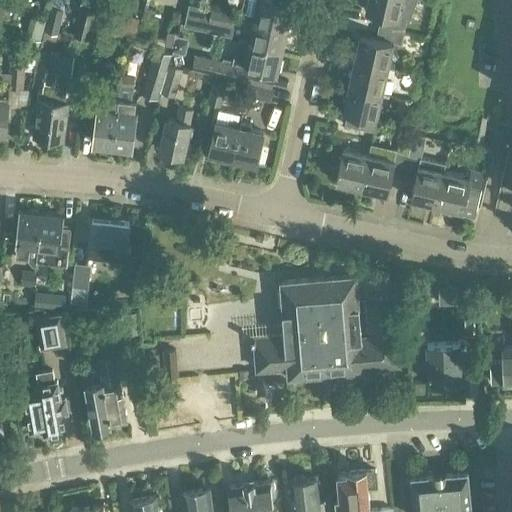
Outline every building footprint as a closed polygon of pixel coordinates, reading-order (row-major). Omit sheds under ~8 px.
[(281,0),(244,0),(241,16),(256,20),(287,27),(293,3),(281,0)] [(399,18),(403,0),(368,0),(366,11),(381,15),(379,26),(404,32),(407,20),(399,18)] [(51,6),(46,32),(59,35),(64,9),(51,6)] [(209,22),(234,27),(237,15),(212,9),(209,22)] [(89,41),(96,14),(81,10),(74,37),(89,41)] [(104,28),(134,36),(138,18),(109,10),(104,28)] [(46,23),(31,19),(26,36),(41,41),(46,23)] [(287,27),(256,20),(251,44),(282,51),(287,27)] [(361,35),(355,61),(388,68),(394,43),(401,45),(404,32),(379,26),(376,38),(361,35)] [(177,36),(173,53),(185,56),(189,39),(177,36)] [(233,65),(246,68),(277,75),(282,51),(251,44),(238,41),(233,65)] [(143,96),(158,100),(170,56),(156,51),(143,96)] [(12,52),(11,66),(25,67),(26,53),(12,52)] [(198,71),(223,76),(226,64),(201,58),(198,71)] [(383,94),(388,68),(355,61),(349,87),(383,94)] [(23,89),(25,67),(11,66),(9,88),(23,89)] [(162,94),(174,97),(182,70),(169,67),(162,94)] [(33,136),(49,138),(58,73),(47,71),(44,91),(40,91),(37,111),(33,111),(30,123),(35,124),(33,136)] [(113,147),(121,77),(108,75),(107,85),(103,85),(100,107),(98,107),(94,145),(113,147)] [(135,79),(121,77),(113,147),(132,149),(136,113),(135,112),(136,101),(132,101),(135,79)] [(210,100),(222,102),(227,79),(215,77),(210,100)] [(57,82),(56,88),(49,138),(65,141),(70,104),(66,103),(69,84),(57,82)] [(247,96),(271,101),(273,90),(250,84),(247,96)] [(377,119),(383,94),(349,87),(343,112),(348,113),(345,126),(374,133),(377,120),(377,119)] [(0,133),(7,134),(9,96),(0,95),(0,133)] [(167,119),(160,151),(184,157),(191,125),(189,124),(192,110),(180,108),(177,122),(167,119)] [(209,154),(233,159),(241,122),(242,117),(218,112),(209,154)] [(252,125),(241,122),(233,159),(256,165),(264,133),(251,130),(252,125)] [(362,189),(369,155),(343,149),(335,183),(362,189)] [(394,160),(369,155),(362,189),(388,194),(391,179),(403,182),(409,155),(396,153),(394,160)] [(409,155),(403,182),(414,184),(411,200),(437,206),(445,172),(446,164),(421,158),(409,155)] [(470,177),(445,172),(437,206),(452,209),(451,212),(474,217),(479,198),(484,172),(471,170),(470,177)] [(31,245),(38,246),(42,213),(21,211),(16,258),(29,260),(31,245)] [(45,213),(42,213),(38,246),(46,247),(45,261),(58,263),(63,215),(57,215),(54,212),(48,211),(45,213)] [(92,220),(88,254),(88,257),(105,259),(112,269),(126,258),(130,225),(92,220)] [(73,288),(89,290),(91,266),(75,264),(73,288)] [(22,284),(35,286),(36,272),(23,271),(3,268),(2,282),(22,284)] [(401,363),(399,337),(362,340),(358,300),(356,275),(281,281),(286,335),(252,339),(252,344),(255,343),(257,371),(288,368),(289,377),(364,371),(364,366),(401,363)] [(66,295),(36,292),(35,307),(64,310),(66,295)] [(459,336),(472,336),(471,308),(457,308),(459,336)] [(138,332),(134,311),(122,314),(125,334),(138,332)] [(27,315),(6,319),(8,334),(29,331),(27,315)] [(66,345),(60,315),(37,320),(42,349),(66,345)] [(446,383),(462,382),(460,342),(428,344),(428,345),(418,346),(419,368),(429,368),(429,384),(431,384),(431,388),(446,387),(446,383)] [(490,382),(496,382),(504,382),(504,384),(511,384),(511,347),(503,348),(503,361),(490,362),(490,382)] [(164,351),(166,381),(179,380),(177,350),(164,351)] [(111,422),(127,419),(120,379),(119,379),(115,356),(98,359),(103,382),(86,385),(93,427),(111,423),(111,422)] [(24,393),(31,432),(44,430),(45,435),(66,431),(63,413),(67,412),(65,399),(60,400),(57,382),(55,383),(53,371),(37,374),(39,386),(36,386),(37,391),(24,393)] [(352,511),(353,510),(370,508),(368,487),(378,486),(376,470),(367,471),(367,470),(348,472),(348,474),(338,475),(340,499),(337,500),(338,511),(352,511)] [(430,475),(412,477),(415,511),(471,511),(468,472),(450,473),(446,474),(446,471),(433,472),(434,475),(430,475)] [(324,511),(323,501),(320,502),(317,478),(308,480),(304,476),(295,477),(292,481),(290,481),(293,511),(324,511)] [(255,482),(258,511),(273,511),(270,481),(255,482)] [(258,511),(255,482),(245,483),(245,484),(230,485),(233,511),(258,511)] [(217,511),(217,509),(214,510),(210,487),(184,492),(186,511),(217,511)] [(132,511),(159,511),(157,497),(131,501),(132,511)]
